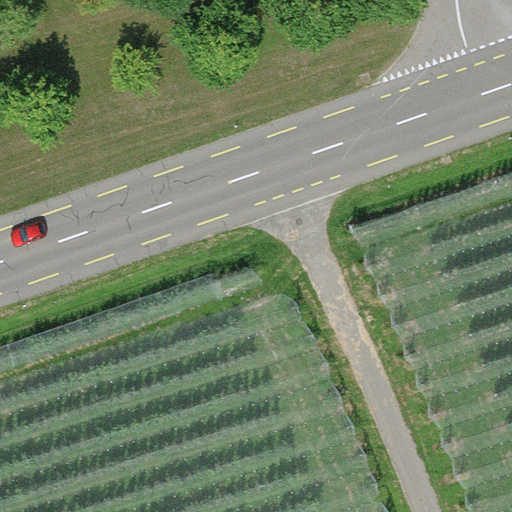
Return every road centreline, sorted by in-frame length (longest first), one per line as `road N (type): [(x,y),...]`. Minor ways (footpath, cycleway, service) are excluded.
road 1 (primary): [(0,261),(463,99)]
road 2 (track): [(282,163),(433,511)]
